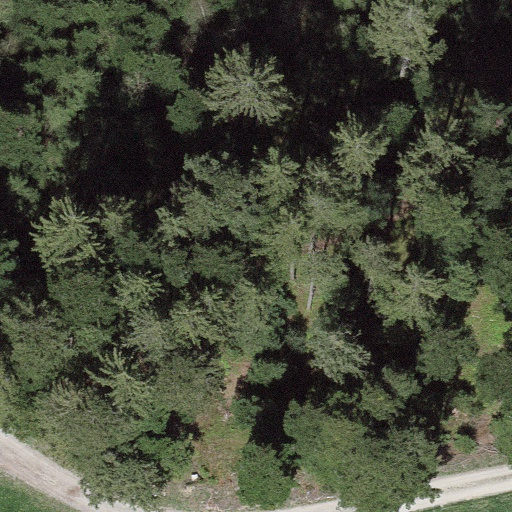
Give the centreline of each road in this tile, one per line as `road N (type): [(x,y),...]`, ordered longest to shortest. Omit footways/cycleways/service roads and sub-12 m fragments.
road 1 (track): [(511,480),(346,511)]
road 2 (track): [(121,511),(0,448)]
